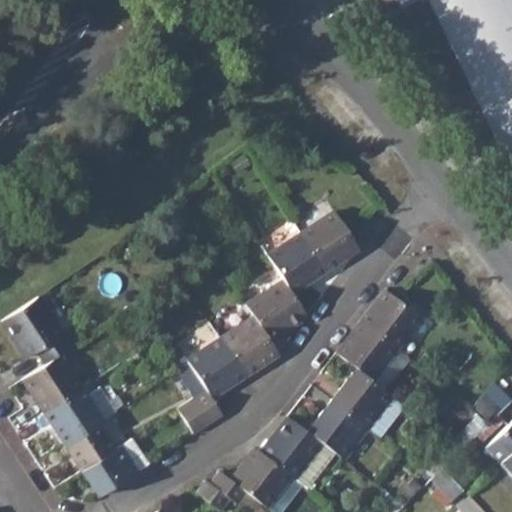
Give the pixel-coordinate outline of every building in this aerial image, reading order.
[(511,0),(429,0),(504,154),(511,150),(511,0)] [(496,158),(511,178),(511,163),(504,154),(496,158)] [(175,197),(184,210),(210,191),(200,178),(175,197)] [(333,211),(300,233),(325,271),(358,249),(333,211)] [(300,233),(266,255),(283,279),(291,292),(325,271),(300,233)] [(283,279),(245,304),(253,316),(269,341),(306,316),(291,292),(283,279)] [(383,290),(359,321),(395,349),(419,318),(383,290)] [(37,296),(0,319),(0,320),(25,358),(35,351),(43,364),(58,354),(70,347),(37,296)] [(253,316),(219,338),(244,376),(278,354),(269,341),(253,316)] [(359,321),(335,353),(355,368),(371,381),(395,349),(359,321)] [(219,338),(186,359),(189,364),(201,383),(211,398),(244,376),(219,338)] [(175,342),(166,347),(181,369),(189,364),(186,359),(175,342)] [(43,364),(20,379),(42,412),(80,387),(58,354),(43,364)] [(355,368),(330,399),(367,427),(391,396),(371,381),(355,368)] [(201,383),(189,391),(193,397),(209,423),(222,414),(211,398),(201,383)] [(80,387),(42,412),(64,446),(97,424),(102,421),(80,387)] [(479,395),(472,405),(484,414),(492,404),(479,395)] [(193,397),(176,409),(192,434),(209,423),(193,397)] [(330,399),(306,431),(321,443),(342,459),(367,427),(330,399)] [(486,424),(476,434),(481,440),(503,419),(497,413),(486,424)] [(476,415),(451,439),(461,448),(463,447),(476,434),(486,424),(476,415)] [(286,416),(259,452),(290,475),(294,478),(321,443),(306,431),(286,416)] [(511,418),(484,445),(511,474),(511,418)] [(97,424),(64,446),(80,471),(113,449),(97,424)] [(113,449),(80,471),(97,496),(146,464),(130,439),(113,449)] [(450,443),(440,454),(448,462),(453,456),(458,451),(450,443)] [(253,447),(229,479),(242,489),(265,507),(290,475),(259,452),(253,447)] [(453,456),(462,466),(471,457),(463,447),(461,448),(458,451),(453,456)] [(422,470),(431,477),(441,467),(448,462),(440,454),(422,470)] [(431,477),(430,478),(437,486),(450,499),(461,488),(441,467),(431,477)] [(229,479),(217,470),(207,482),(228,498),(232,501),(242,489),(229,479)] [(398,491),(406,500),(419,486),(411,477),(398,491)] [(207,482),(204,479),(195,491),(219,510),(228,498),(207,482)] [(430,492),(443,506),(450,499),(437,486),(430,492)]
